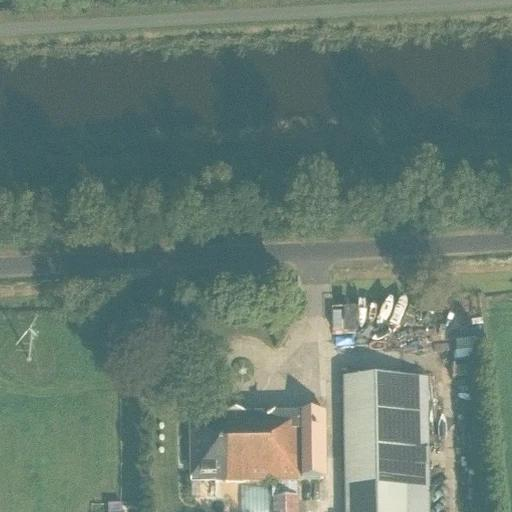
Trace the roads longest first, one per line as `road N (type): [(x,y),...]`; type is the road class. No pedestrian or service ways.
road 1 (unclassified): [(0,270),(511,241)]
road 2 (unclassified): [(0,32),(511,5)]
